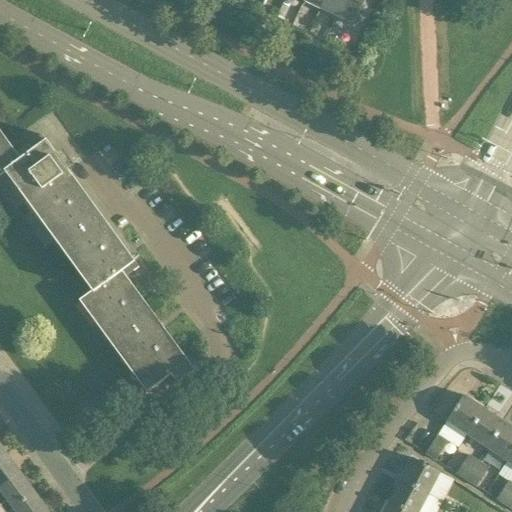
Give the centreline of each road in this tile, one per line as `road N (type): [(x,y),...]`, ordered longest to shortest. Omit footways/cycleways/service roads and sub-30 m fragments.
road 1 (primary): [(0,14),(440,250)]
road 2 (primary): [(467,212),(82,0)]
road 3 (residential): [(64,473),(227,354),(199,316),(202,302),(96,172)]
road 4 (tertiary): [(197,511),(400,303),(440,250)]
road 5 (residential): [(342,511),(383,436),(457,352)]
